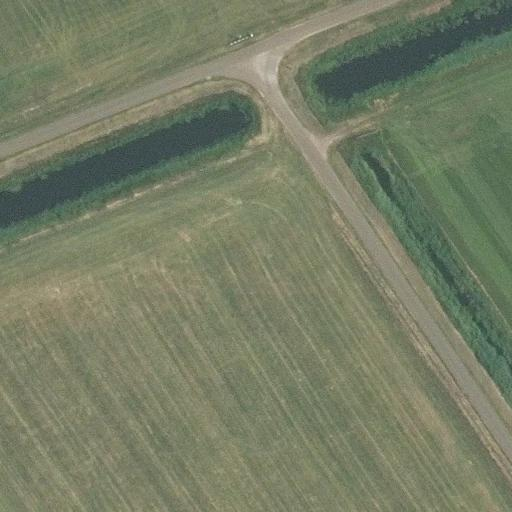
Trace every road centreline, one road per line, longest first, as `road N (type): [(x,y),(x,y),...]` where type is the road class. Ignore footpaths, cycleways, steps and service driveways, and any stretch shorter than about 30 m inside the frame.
road 1 (unclassified): [(511,453),(248,51)]
road 2 (unclassified): [(0,150),(248,51)]
road 3 (unclassified): [(248,51),(378,0)]
